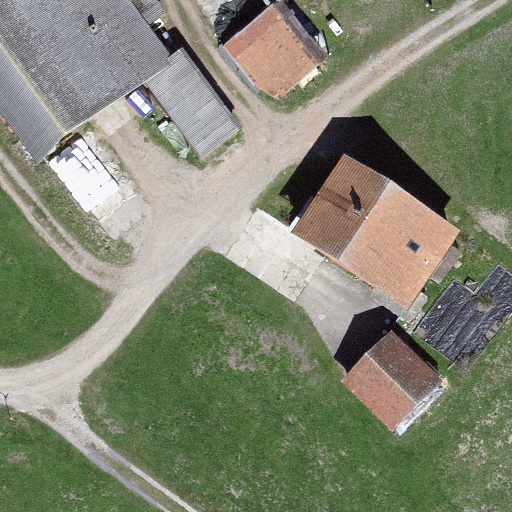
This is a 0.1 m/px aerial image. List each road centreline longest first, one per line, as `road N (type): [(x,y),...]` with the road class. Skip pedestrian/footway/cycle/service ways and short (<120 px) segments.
road 1 (track): [(50,408),(207,207),(338,90),(469,0)]
road 2 (track): [(0,159),(31,202),(137,297)]
road 3 (track): [(50,408),(196,511)]
